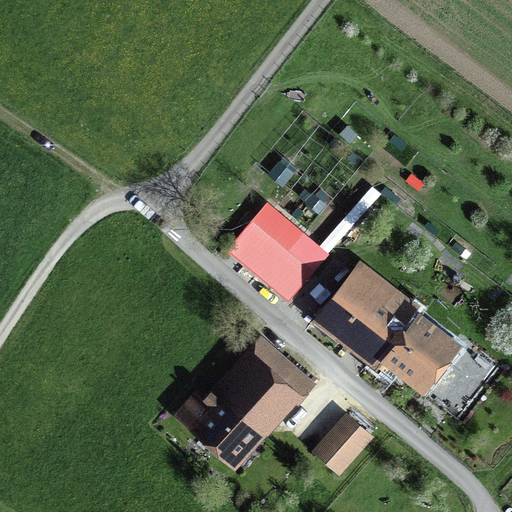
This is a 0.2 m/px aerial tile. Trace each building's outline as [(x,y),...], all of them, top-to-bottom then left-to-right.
[(237,250),(257,266),(273,247),(253,231),(237,250)] [(395,378),(403,366),(423,381),(452,344),(416,317),(418,313),(356,266),(325,305),(383,351),(377,359),(381,362),(378,365),(395,378)] [(229,398),(259,425),(303,376),(260,337),(231,369),(244,381),(229,398)] [(231,455),(259,425),(229,398),(216,413),(195,394),(177,414),(197,434),(202,429),(231,455)] [(346,415),(316,450),(338,471),(369,436),(346,415)]
